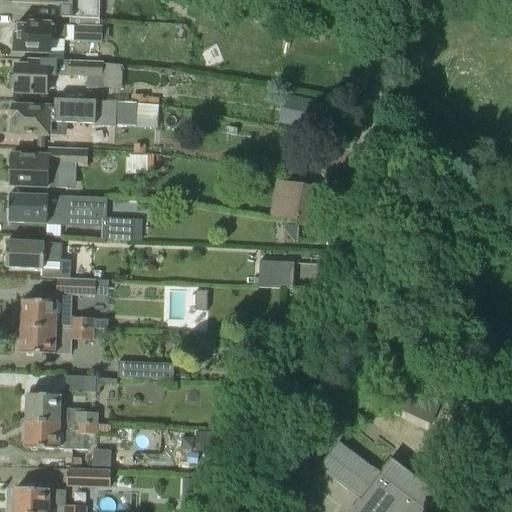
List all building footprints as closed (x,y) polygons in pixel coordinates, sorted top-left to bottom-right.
[(12,0),(12,4),(60,6),(60,19),(70,19),(99,21),(100,0),(12,0)] [(99,27),(99,21),(70,19),(69,27),(16,25),(16,34),(13,34),(12,45),(15,45),(15,52),(52,54),(52,41),(74,42),(74,43),(102,44),(103,27),(99,27)] [(14,68),(14,76),(11,78),(10,85),(13,87),(13,92),(48,94),(49,77),(56,77),(56,76),(103,78),(103,64),(48,61),(28,61),(27,69),(14,68)] [(87,88),(102,89),(103,78),(87,77),(87,88)] [(325,134),(331,106),(300,99),(294,127),(325,134)] [(58,110),(52,110),(13,108),(12,118),(9,118),(9,130),(12,130),(11,135),(51,137),(57,137),(57,125),(95,126),(137,128),(138,105),(74,102),(54,101),(54,103),(59,103),(58,110)] [(137,128),(156,129),(157,106),(138,105),(137,128)] [(145,146),(134,145),(133,153),(145,153),(145,146)] [(6,181),(9,183),(9,187),(48,189),(66,189),(67,167),(87,168),(88,151),(69,150),(49,149),(48,157),(10,156),(10,172),(6,174),(6,181)] [(316,192),(296,188),(285,187),(281,218),(310,222),(316,192)] [(107,200),(29,197),(9,196),(7,224),(102,228),(102,240),(131,241),(132,220),(106,219),(107,200)] [(69,281),(69,279),(70,260),(60,260),(61,246),(26,244),(6,243),(5,269),(42,271),(42,277),(58,278),(58,280),(69,281)] [(259,288),(293,289),(293,263),(260,262),(259,288)] [(21,328),(93,331),(93,330),(93,319),(70,318),(71,295),(94,297),(95,281),(69,279),(69,281),(58,280),(57,303),(22,302),(21,328)] [(107,320),(93,319),(93,330),(107,330),(107,320)] [(278,325),(266,324),(264,335),(277,337),(278,325)] [(92,341),(93,331),(21,328),(20,355),(55,356),(55,355),(70,356),(71,343),(71,340),(92,341)] [(195,352),(214,352),(214,339),(195,338),(195,352)] [(173,365),(118,363),(118,379),(173,381),(173,365)] [(65,377),(65,392),(95,394),(96,378),(65,377)] [(414,391),(407,388),(397,409),(404,413),(414,391)] [(242,392),(231,390),(228,408),(240,410),(242,392)] [(25,423),(98,426),(98,412),(84,412),(84,410),(60,409),(61,397),(26,396),(25,423)] [(422,421),(431,425),(441,404),(433,400),(422,421)] [(97,435),(98,426),(25,423),(24,449),(64,451),(82,452),(83,434),(97,435)] [(195,431),(195,451),(222,451),(222,431),(195,431)] [(194,438),(181,437),(180,449),(192,451),(194,438)] [(422,511),(423,511),(435,495),(391,461),(381,475),(377,472),(375,473),(338,446),(321,469),(362,500),(352,511),(422,511)] [(91,452),(91,471),(110,472),(111,451),(94,450),(91,450),(91,452)] [(198,454),(188,453),(187,464),(197,465),(198,454)] [(71,457),(70,471),(79,471),(80,457),(71,457)] [(67,488),(110,489),(110,472),(91,471),(79,471),(70,471),(67,470),(67,488)] [(195,480),(182,480),(182,488),(195,488),(195,480)] [(13,511),(86,511),(87,505),(65,505),(66,492),(15,490),(13,511)]
